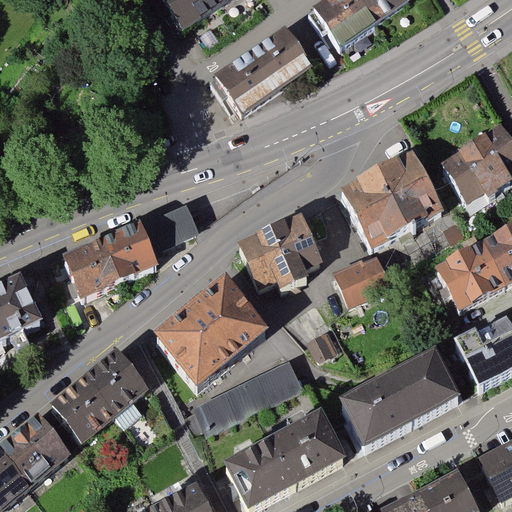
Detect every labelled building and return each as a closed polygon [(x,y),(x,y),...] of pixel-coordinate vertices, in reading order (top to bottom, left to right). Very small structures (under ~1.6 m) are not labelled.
[(164,0),(187,32),(233,0),(164,0)] [(333,0),(313,14),(342,56),(415,5),(411,0),(333,0)] [(164,54),(180,45),(160,13),(145,23),(164,54)] [(287,32),(216,81),(243,120),(313,71),(287,32)] [(511,168),(490,134),(430,172),(457,215),(511,179),(511,168)] [(398,162),(327,202),(360,261),(432,221),(398,162)] [(301,227),(239,255),(258,298),(320,271),(301,227)] [(82,312),(164,274),(143,231),(62,268),(82,312)] [(511,232),(437,272),(462,316),(511,288),(511,232)] [(372,264),(327,282),(341,316),(386,297),(372,264)] [(221,284),(153,342),(201,397),(269,339),(221,284)] [(19,285),(0,294),(0,354),(43,332),(19,285)] [(511,332),(506,322),(457,348),(481,395),(511,379),(511,332)] [(329,336),(306,350),(318,369),(341,355),(329,336)] [(119,357),(51,412),(80,448),(148,393),(119,357)] [(434,359),(343,406),(366,456),(459,407),(434,359)] [(288,367),(187,416),(200,442),(301,394),(288,367)] [(318,416),(223,468),(247,511),(259,511),(345,465),(318,416)] [(38,425),(0,456),(0,511),(13,511),(71,465),(38,425)] [(511,505),(511,448),(483,465),(507,509),(511,505)] [(474,511),(459,483),(404,511),(474,511)] [(204,511),(192,489),(150,511),(204,511)]
